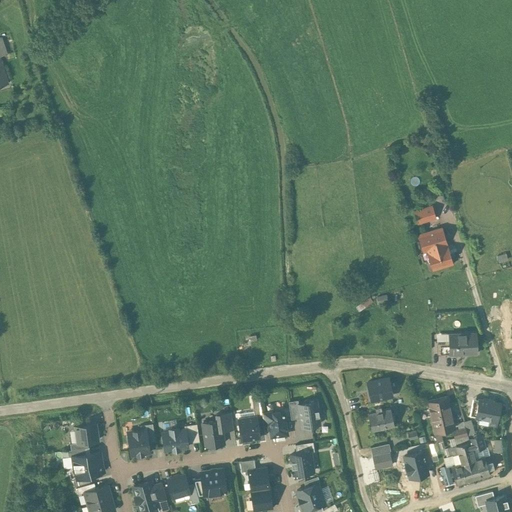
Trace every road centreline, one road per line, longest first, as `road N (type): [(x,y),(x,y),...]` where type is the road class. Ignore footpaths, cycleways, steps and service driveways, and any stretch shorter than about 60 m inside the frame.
road 1 (residential): [(330,363),(105,396)]
road 2 (residential): [(118,472),(273,450),(287,511)]
road 3 (residential): [(511,387),(373,362),(330,363)]
road 4 (residential): [(330,363),(373,511)]
